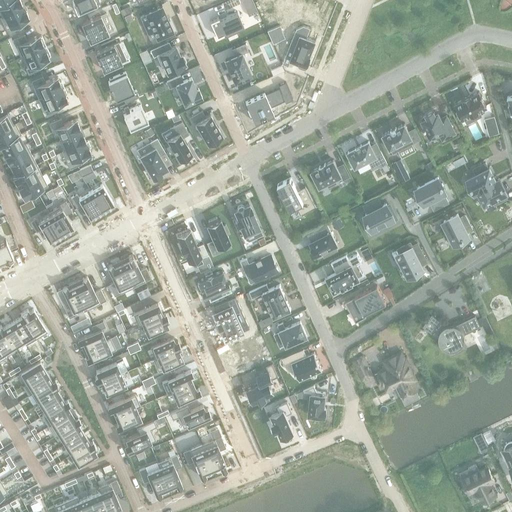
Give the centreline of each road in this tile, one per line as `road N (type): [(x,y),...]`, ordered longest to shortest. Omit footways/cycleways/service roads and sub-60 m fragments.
road 1 (residential): [(258,471),(144,218)]
road 2 (residential): [(146,511),(41,274)]
road 3 (residential): [(144,218),(42,0)]
road 4 (residential): [(511,38),(475,30),(319,119)]
road 5 (residential): [(333,352),(245,160)]
road 6 (residential): [(511,240),(333,352)]
road 7 (residential): [(174,0),(245,160)]
road 8 (unknown): [(282,0),(290,82),(340,67)]
